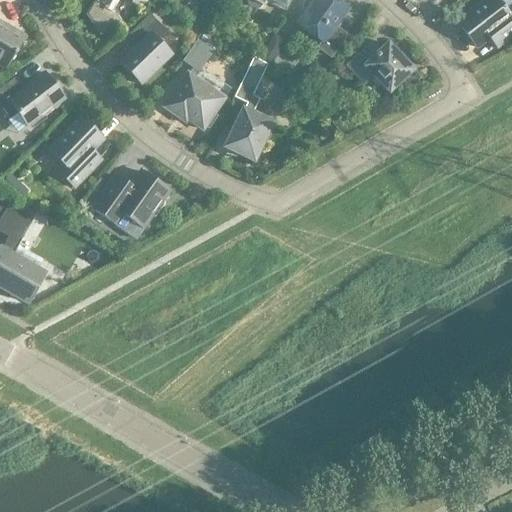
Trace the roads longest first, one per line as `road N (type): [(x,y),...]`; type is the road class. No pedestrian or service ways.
road 1 (residential): [(39,0),(66,68),(185,162),(264,198),(290,196),(458,94),(452,67),(394,0)]
road 2 (residential): [(287,511),(0,350)]
